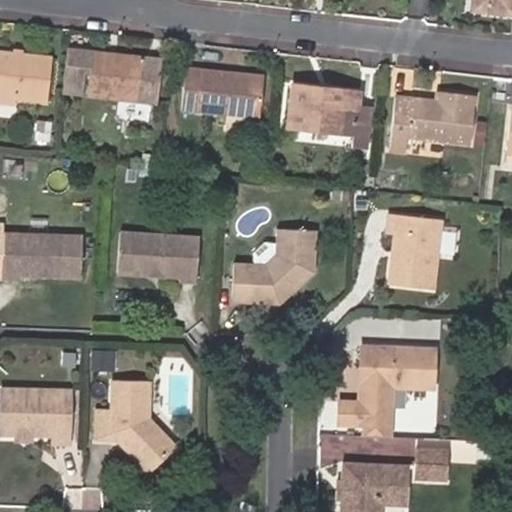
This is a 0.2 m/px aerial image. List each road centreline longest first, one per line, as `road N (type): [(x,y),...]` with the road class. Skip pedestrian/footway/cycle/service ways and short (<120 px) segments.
road 1 (residential): [(511,51),(137,6)]
road 2 (residential): [(285,511),(290,384),(237,355)]
